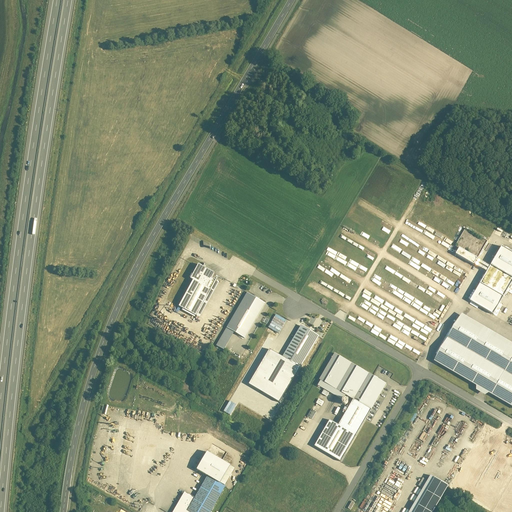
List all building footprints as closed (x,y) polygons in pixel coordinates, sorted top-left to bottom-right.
[(365,215),(373,220),(376,217),(367,211),(365,215)] [(487,242),(465,229),(455,247),(459,249),(477,260),(487,242)] [(399,242),(409,247),(410,244),(400,239),(399,242)] [(511,253),(502,248),(490,268),(487,274),(470,303),(494,316),(511,284),(511,253)] [(477,260),(459,249),(455,256),(474,267),(487,274),(490,268),(477,261),(477,260)] [(179,308),(200,320),(219,284),(211,280),(214,275),(198,266),(190,280),(193,282),(179,308)] [(378,284),(381,277),(374,274),(371,281),(378,284)] [(356,288),(353,287),(355,283),(347,279),(344,287),(354,291),(356,288)] [(247,294),(226,330),(245,340),(265,305),(247,294)] [(439,297),(437,300),(443,304),(447,298),(441,294),(439,297)] [(265,335),(276,341),(287,320),(276,315),(265,335)] [(431,362),(511,409),(511,346),(459,315),(431,362)] [(302,327),(282,359),(300,370),(320,338),(302,327)] [(341,464),(387,385),(340,358),(325,384),(354,401),(339,427),(330,422),(314,448),(341,464)] [(311,410),(308,417),(313,419),(317,412),(311,410)] [(211,511),(235,471),(207,454),(196,473),(207,479),(194,500),(185,494),(174,511),(211,511)] [(457,462),(452,474),(458,476),(463,464),(457,462)] [(428,476),(407,511),(429,511),(445,486),(428,476)]
